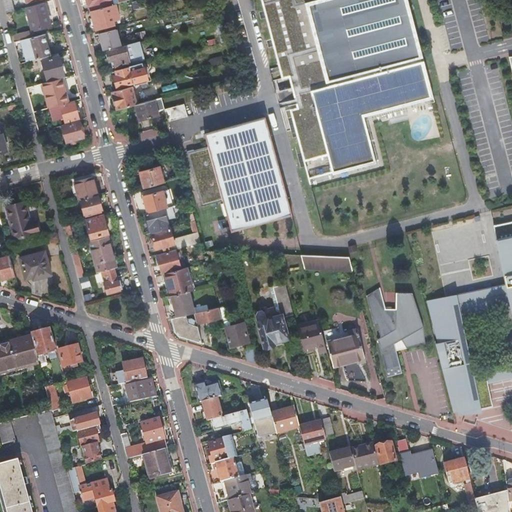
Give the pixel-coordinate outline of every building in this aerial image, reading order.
[(2,0),(6,13),(14,11),(10,0),(2,0)] [(116,4),(119,3),(117,0),(87,0),(91,11),(116,4)] [(260,0),(303,161),(328,155),(333,173),(375,162),(362,115),(433,96),(407,0),(260,0)] [(45,3),(26,8),(32,31),(51,26),(45,3)] [(119,19),(116,4),(91,11),(96,29),(115,24),(114,21),(119,19)] [(220,43),(228,41),(222,21),(215,22),(220,43)] [(104,50),(120,46),(116,29),(100,34),(104,50)] [(14,36),(16,42),(22,40),(26,39),(24,33),(14,36)] [(22,40),(27,62),(42,59),(50,56),(44,34),(26,39),(22,40)] [(113,67),(129,63),(127,56),(142,52),(140,44),(139,42),(124,46),(125,47),(107,51),(110,61),(111,61),(113,67)] [(50,56),(42,59),(47,80),(64,75),(58,54),(50,56)] [(134,86),(148,82),(143,63),(129,66),(130,68),(116,71),(117,76),(114,77),(117,88),(134,83),(134,86)] [(42,84),(49,108),(51,108),(69,103),(63,78),(42,84)] [(137,105),(132,86),(113,92),(118,110),(135,105),(137,105)] [(165,109),(162,98),(137,105),(135,105),(139,121),(166,114),(165,109)] [(69,103),(51,108),(53,117),(63,115),(65,123),(78,119),(74,101),(69,103)] [(166,114),(168,121),(187,116),(184,104),(165,109),(166,114)] [(266,117),(255,120),(256,123),(205,136),(208,146),(200,149),(187,152),(203,207),(215,204),(224,201),(232,232),(282,219),(293,216),(266,117)] [(79,121),(53,128),(55,134),(59,133),(61,141),(66,140),(66,143),(83,138),(79,121)] [(144,188),(164,183),(160,167),(140,172),(144,188)] [(74,182),(79,200),(98,195),(93,177),(74,182)] [(164,209),(167,208),(163,191),(144,196),(148,213),(164,209)] [(84,214),(85,219),(102,214),(101,210),(101,209),(98,196),(81,201),(84,214)] [(40,233),(37,221),(31,223),(26,204),(7,209),(15,239),(40,233)] [(169,228),(164,209),(148,213),(146,214),(151,233),(169,228)] [(91,238),(108,234),(106,225),(104,226),(101,217),(86,220),(91,238)] [(511,221),(496,225),(496,226),(495,226),(495,225),(493,226),(496,239),(495,239),(505,284),(509,304),(511,317),(511,221)] [(64,225),(70,247),(75,245),(69,223),(64,225)] [(176,250),(201,243),(198,233),(195,234),(173,240),(170,228),(169,228),(151,233),(156,249),(167,246),(169,252),(176,250)] [(89,241),(97,273),(102,272),(114,268),(116,268),(108,236),(89,241)] [(6,239),(0,240),(0,249),(4,249),(7,257),(0,258),(0,273),(2,280),(15,276),(8,250),(6,239)] [(181,269),(176,250),(169,252),(157,255),(162,274),(165,273),(181,269)] [(20,258),(26,280),(33,278),(34,280),(52,275),(45,251),(20,258)] [(71,254),(78,278),(83,277),(76,252),(71,254)] [(305,270),(352,272),(349,258),(302,256),(305,270)] [(193,289),(187,267),(181,269),(165,273),(170,295),(185,291),(188,290),(193,289)] [(114,268),(102,272),(107,294),(122,289),(120,280),(117,281),(114,268)] [(255,315),(257,322),(264,348),(275,345),(274,343),(288,338),(287,332),(285,328),(283,320),(288,319),(289,322),(295,321),(285,281),(273,284),(270,287),(275,306),(264,309),(261,310),(257,311),(255,315)] [(505,284),(427,301),(428,306),(453,301),(457,300),(461,316),(509,304),(505,284)] [(380,287),(366,295),(374,325),(377,324),(381,337),(378,339),(379,344),(388,376),(402,373),(397,350),(395,343),(402,339),(407,348),(426,343),(424,327),(413,292),(396,292),(396,309),(386,308),(380,287)] [(193,307),(188,290),(185,291),(170,295),(168,296),(170,304),(169,306),(170,311),(172,312),(172,313),(174,317),(185,314),(193,312),(194,312),(193,307)] [(480,409),(492,406),(488,384),(485,374),(474,376),(473,371),(461,316),(457,300),(453,301),(428,306),(438,343),(435,344),(442,369),(450,367),(451,371),(447,372),(458,412),(459,415),(481,413),(480,409)] [(196,322),(220,316),(217,305),(194,312),(193,312),(196,322)] [(179,336),(202,342),(197,326),(193,324),(194,320),(191,318),(186,319),(185,314),(174,317),(172,318),(176,332),(179,336)] [(318,353),(326,351),(318,320),(308,323),(309,326),(297,329),(303,352),(313,349),(313,346),(316,345),(318,353)] [(224,329),(229,348),(234,347),(234,348),(235,348),(243,346),(242,344),(249,342),(244,323),(230,327),(229,322),(227,323),(228,327),(224,329)] [(32,337),(37,356),(44,355),(44,358),(49,356),(49,353),(57,351),(51,329),(31,334),(32,337)] [(333,367),(364,359),(357,332),(326,340),(333,367)] [(0,373),(27,367),(39,363),(37,356),(32,337),(0,345),(0,373)] [(395,343),(397,350),(407,348),(402,339),(395,343)] [(61,368),(65,382),(66,382),(68,382),(64,367),(71,366),(72,368),(77,367),(77,364),(82,362),(77,346),(59,351),(63,367),(61,368)] [(251,362),(258,364),(253,348),(245,350),(248,361),(251,362)] [(127,383),(147,378),(143,359),(123,363),(127,383)] [(511,362),(473,371),(474,376),(485,374),(488,384),(511,378),(511,362)] [(450,367),(442,369),(454,413),(458,412),(447,372),(451,371),(450,367)] [(68,382),(66,382),(73,403),(92,398),(86,377),(68,382)] [(106,379),(108,387),(113,386),(120,384),(118,377),(106,379)] [(125,404),(156,397),(151,380),(129,385),(121,388),(125,404)] [(195,385),(200,402),(202,402),(217,398),(221,397),(218,384),(206,387),(205,383),(195,385)] [(51,410),(52,412),(60,410),(54,385),(45,387),(51,410)] [(202,402),(208,421),(211,420),(222,417),(217,398),(202,402)] [(254,423),(272,418),(271,414),(267,399),(249,405),(254,423)] [(276,433),(299,427),(299,426),(294,408),(271,414),(272,418),(276,433)] [(64,511),(79,511),(68,470),(67,467),(62,448),(59,436),(57,431),(56,427),(54,419),(52,412),(51,410),(38,413),(64,511)] [(248,431),(252,430),(249,419),(247,411),(222,417),(211,420),(214,430),(241,423),(243,432),(248,431)] [(78,431),(100,425),(97,415),(76,420),(78,431)] [(321,420),(325,437),(333,435),(329,418),(321,420)] [(143,455),(167,449),(159,419),(141,424),(146,443),(130,448),(127,433),(121,435),(127,460),(130,459),(143,455)] [(318,441),(326,440),(325,437),(321,420),(299,426),(299,427),(304,445),(307,457),(321,453),(318,441)] [(16,441),(10,421),(0,423),(0,436),(2,445),(16,441)] [(82,447),(87,465),(102,461),(97,443),(100,443),(97,435),(102,433),(100,425),(78,431),(77,431),(82,447)] [(232,458),(237,457),(231,436),(222,438),(223,440),(209,443),(211,454),(208,454),(211,463),(228,458),(228,459),(232,458)] [(406,481),(439,472),(433,450),(428,451),(429,454),(411,459),(406,440),(396,442),(406,481)] [(380,465),(396,461),(391,442),(376,446),(380,465)] [(356,470),(378,464),(373,443),(351,449),(356,470)] [(329,454),(334,471),(344,469),(348,467),(352,466),(353,466),(349,448),(329,454)] [(171,464),(167,449),(143,455),(144,460),(150,479),(171,473),(169,464),(171,464)] [(144,460),(143,455),(130,459),(131,463),(144,460)] [(216,463),(221,482),(225,481),(238,478),(232,458),(228,459),(216,463)] [(452,483),(469,479),(464,458),(444,464),(446,472),(449,471),(452,483)] [(23,478),(18,460),(7,463),(0,464),(0,484),(7,511),(32,511),(25,485),(28,484),(26,477),(23,478)] [(225,481),(230,500),(249,495),(253,494),(248,475),(238,478),(225,481)] [(115,501),(114,497),(112,490),(110,490),(107,479),(80,486),(82,492),(81,492),(82,495),(83,495),(84,501),(96,497),(99,511),(115,511),(113,501),(115,501)] [(469,499),(474,498),(471,484),(465,486),(469,499)] [(362,491),(353,494),(355,501),(364,499),(362,491)] [(478,511),(509,511),(509,507),(508,502),(507,494),(507,492),(475,499),(476,505),(478,511)] [(161,511),(182,511),(177,493),(157,498),(161,511)] [(325,493),(318,495),(320,502),(326,500),(325,493)] [(347,493),(340,495),(341,497),(343,505),(355,501),(353,494),(347,495),(347,493)] [(228,501),(231,511),(253,511),(249,495),(230,500),(228,501)] [(344,511),(343,505),(341,497),(319,503),(320,511),(344,511)]
